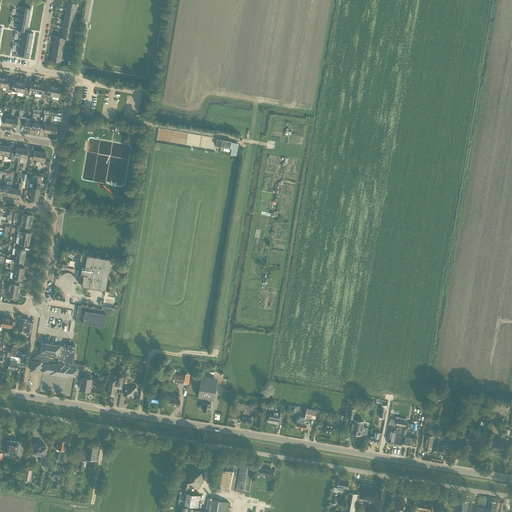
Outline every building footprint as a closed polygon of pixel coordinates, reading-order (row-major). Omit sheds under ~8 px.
[(77,4),(77,2),(72,1),(71,3),(67,2),(66,8),(76,10),(77,4)] [(2,76),(0,87),(3,87),(3,90),(5,90),(5,92),(8,92),(9,85),(10,82),(7,82),(8,77),(2,76)] [(9,85),(8,92),(11,93),(14,93),(14,91),(17,92),(19,81),(13,80),(13,83),(10,82),(9,85)] [(19,81),(17,92),(21,92),(23,93),(23,95),(26,95),(27,88),(24,88),(25,82),(19,81)] [(27,88),(26,95),(29,96),(29,94),(29,92),(31,92),(35,93),(37,82),(31,81),(30,89),(27,88)] [(35,93),(35,95),(41,96),(40,98),(43,99),(45,91),(42,91),(43,84),(37,82),(35,93)] [(45,91),(43,99),(46,99),(46,98),(47,95),(53,96),(55,86),(48,84),(47,92),(45,91)] [(53,96),(52,99),(58,100),(61,87),(55,86),(53,96)] [(14,113),(12,112),(11,115),(9,114),(9,118),(6,118),(5,125),(11,126),(13,115),(14,115),(14,113)] [(21,125),(23,116),(19,116),(19,117),(14,116),(14,115),(13,115),(11,126),(17,127),(18,124),(21,125)] [(26,117),(23,116),(21,125),(25,125),(24,128),(31,129),(32,119),(34,120),(34,117),(31,116),(31,119),(30,119),(29,122),(25,121),(26,117)] [(53,123),(54,120),(51,120),(51,123),(50,123),(49,123),(49,125),(45,124),(44,131),(50,133),(52,123),(53,123)] [(115,125),(111,124),(110,125),(95,122),(94,127),(98,128),(98,126),(102,126),(102,125),(110,127),(111,127),(110,131),(114,131),(115,128),(123,129),(123,130),(126,131),(126,133),(129,134),(130,129),(115,126),(115,125)] [(230,148),(232,141),(217,139),(216,146),(230,148)] [(10,150),(11,147),(4,146),(3,155),(2,159),(4,160),(5,156),(9,156),(8,158),(11,159),(13,150),(10,150)] [(13,150),(11,159),(14,159),(15,157),(18,158),(18,162),(20,162),(22,149),(16,148),(16,151),(13,150)] [(27,158),(29,150),(22,149),(20,162),(22,163),(23,157),(27,158)] [(40,167),(41,160),(45,161),(47,153),(41,152),(38,166),(40,167)] [(8,195),(10,181),(8,181),(7,187),(3,187),(2,194),(8,195)] [(21,190),(22,183),(20,183),(18,189),(15,189),(14,196),(20,197),(21,190)] [(30,227),(31,222),(21,220),(20,225),(18,225),(18,228),(27,230),(28,227),(30,227)] [(27,233),(27,230),(18,228),(17,231),(18,231),(17,237),(20,238),(30,239),(32,233),(27,233)] [(15,242),(14,245),(22,247),(22,244),(29,245),(30,239),(20,238),(17,237),(16,243),(15,242)] [(13,254),(15,255),(25,256),(26,250),(21,250),(22,247),(14,245),(13,254)] [(81,286),(106,290),(111,259),(94,256),(94,255),(81,253),(80,259),(82,259),(81,265),(79,265),(78,270),(80,271),(78,283),(82,283),(81,286)] [(24,263),(25,256),(15,255),(14,260),(12,260),(11,263),(18,264),(19,262),(24,263)] [(18,267),(18,264),(11,263),(11,266),(10,268),(14,269),(14,273),(24,274),(25,268),(18,267)] [(23,281),(24,274),(14,273),(13,279),(8,278),(8,281),(15,282),(16,279),(23,281)] [(15,285),(15,282),(8,281),(7,283),(6,289),(8,289),(8,290),(19,291),(20,285),(15,285)] [(8,293),(4,292),(5,289),(1,288),(0,295),(4,295),(7,296),(17,297),(19,291),(8,290),(8,293)] [(103,306),(102,309),(78,305),(76,322),(83,324),(83,323),(105,327),(107,314),(114,316),(115,308),(103,306)] [(11,318),(8,317),(6,327),(12,328),(12,327),(15,328),(16,322),(13,321),(13,319),(11,318)] [(27,322),(28,320),(20,318),(20,322),(19,322),(18,326),(19,326),(18,330),(27,331),(27,334),(31,335),(33,323),(27,322)] [(58,358),(61,346),(42,343),(41,352),(55,355),(55,357),(58,358)] [(44,364),(43,371),(51,372),(50,374),(68,377),(68,375),(76,377),(77,371),(81,371),(82,369),(84,370),(85,366),(73,364),(75,354),(74,354),(76,346),(67,345),(65,344),(65,346),(61,346),(58,358),(58,361),(49,359),(48,365),(44,364)] [(48,365),(49,359),(50,356),(39,355),(36,356),(36,358),(35,358),(33,359),(33,360),(31,371),(34,371),(40,372),(40,370),(43,371),(44,364),(48,365)] [(17,369),(18,361),(19,357),(13,356),(12,360),(10,360),(9,368),(17,369)] [(84,372),(84,370),(82,369),(81,371),(77,371),(76,377),(82,378),(80,389),(90,391),(92,379),(83,378),(84,372)] [(214,400),(217,378),(202,375),(198,397),(205,398),(204,402),(203,405),(201,404),(200,405),(199,408),(200,409),(202,410),(210,411),(211,403),(212,400),(214,400)] [(110,379),(108,393),(114,395),(117,380),(110,379)] [(135,394),(135,391),(137,391),(137,386),(132,385),(132,386),(126,386),(125,395),(128,396),(128,397),(134,398),(135,394)] [(150,401),(159,402),(160,396),(160,394),(156,393),(156,395),(152,394),(150,401)] [(181,397),(179,396),(177,396),(177,399),(171,398),(170,404),(179,406),(180,399),(181,397)] [(283,420),(284,413),(285,406),(282,406),(281,413),(280,416),(270,414),(268,422),(273,422),(272,423),(279,424),(279,421),(280,421),(281,420),(283,420)] [(250,408),(250,409),(245,408),(244,415),(242,414),(242,417),(241,418),(241,422),(250,423),(251,420),(251,419),(251,416),(254,417),(255,409),(250,408)] [(317,410),(307,408),(306,417),(316,419),(317,410)] [(304,420),(305,418),(299,417),(299,419),(298,419),(298,421),(297,426),(300,426),(300,427),(303,427),(307,427),(307,425),(309,425),(309,421),(304,420)] [(335,433),(336,425),(337,420),(329,418),(328,423),(325,422),(323,431),(335,433)] [(365,421),(359,420),(354,419),(351,432),(362,434),(367,435),(368,428),(364,427),(365,421)] [(401,426),(404,426),(406,426),(407,421),(398,419),(397,425),(398,425),(398,428),(400,429),(401,426)] [(488,426),(485,425),(481,424),(479,433),(487,434),(488,426)] [(381,433),(376,432),(377,428),(373,428),(371,441),(380,442),(381,433)] [(434,437),(435,429),(430,428),(428,430),(426,442),(425,449),(431,450),(434,437)] [(477,439),(477,435),(473,429),(471,429),(470,429),(468,438),(466,437),(466,435),(461,434),(460,445),(463,446),(463,447),(476,449),(476,444),(477,444),(478,443),(477,443),(477,439)] [(400,431),(398,431),(393,430),(393,432),(391,431),(390,438),(389,444),(393,445),(395,435),(399,436),(400,431)] [(399,436),(395,435),(393,445),(402,446),(403,440),(404,440),(404,437),(399,436)] [(417,439),(411,438),(410,438),(409,447),(416,448),(417,442),(420,443),(421,439),(417,438),(417,439)] [(446,448),(450,448),(451,439),(447,438),(446,444),(437,442),(436,445),(435,452),(445,454),(446,448)] [(22,457),(25,443),(7,439),(5,451),(9,452),(9,453),(12,453),(11,456),(16,457),(16,456),(22,457)] [(67,441),(62,440),(58,439),(56,448),(61,449),(61,454),(59,453),(58,461),(61,461),(67,463),(67,460),(70,461),(71,454),(68,454),(69,450),(65,449),(67,441)] [(504,451),(505,441),(495,439),(493,449),(504,451)] [(39,445),(38,444),(36,444),(36,445),(35,444),(33,453),(43,454),(42,457),(44,457),(42,464),(46,465),(48,457),(45,457),(45,454),(45,455),(47,446),(46,446),(45,446),(45,445),(43,445),(42,446),(41,446),(41,445),(40,445),(39,445)] [(84,458),(96,460),(98,446),(87,444),(84,458)] [(204,471),(192,469),(187,468),(183,489),(190,490),(191,486),(199,487),(200,483),(202,483),(204,471)] [(272,475),(273,470),(261,468),(260,474),(267,475),(267,476),(268,476),(267,480),(274,482),(275,475),(272,475)] [(348,489),(348,488),(349,481),(339,479),(338,487),(339,487),(338,490),(344,491),(344,488),(348,489)] [(358,494),(357,498),(360,499),(360,498),(370,500),(372,486),(362,484),(360,494),(358,494)] [(380,500),(383,488),(372,486),(370,500),(376,501),(376,500),(380,500)] [(200,495),(192,493),(180,491),(178,506),(184,507),(185,504),(198,507),(200,495)] [(354,511),(357,498),(358,494),(349,493),(348,494),(344,511),(354,511)] [(183,507),(181,511),(227,511),(229,502),(209,498),(206,511),(183,507)] [(404,499),(403,499),(402,499),(401,499),(400,499),(395,498),(393,508),(393,509),(393,511),(389,511),(395,511),(396,509),(399,510),(399,509),(403,510),(405,500),(404,499)] [(466,511),(469,502),(459,500),(457,511),(466,511)] [(494,511),(496,502),(490,501),(488,510),(476,508),(474,511),(494,511)] [(432,511),(430,510),(431,504),(421,502),(420,506),(419,506),(419,509),(418,511),(421,511),(423,511),(424,510),(427,510),(426,511),(432,511)]
